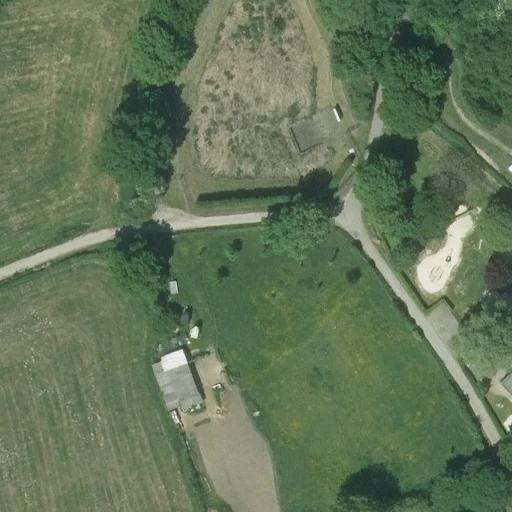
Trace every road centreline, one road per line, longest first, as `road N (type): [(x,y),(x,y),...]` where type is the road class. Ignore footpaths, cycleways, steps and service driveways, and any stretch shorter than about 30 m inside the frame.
road 1 (track): [(0,274),(123,228),(349,216)]
road 2 (residential): [(511,471),(452,361),(349,216)]
